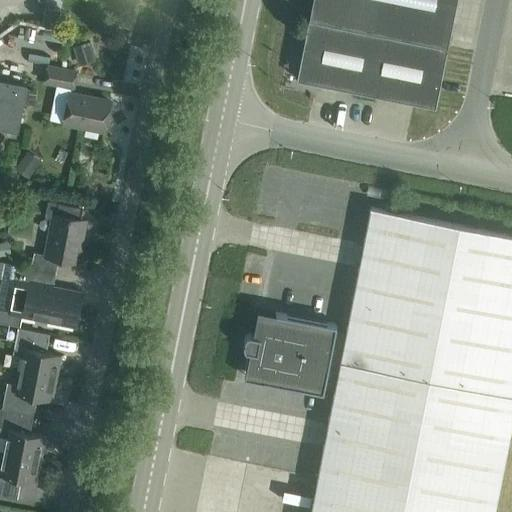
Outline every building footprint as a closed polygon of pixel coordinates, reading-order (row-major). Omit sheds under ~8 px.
[(309,0),(294,78),(354,90),(434,106),(446,46),(455,0),(309,0)] [(44,82),(72,87),(75,71),(47,66),(44,82)] [(0,128),(17,132),(27,84),(0,78),(0,128)] [(64,122),(103,130),(109,100),(69,93),(64,122)] [(244,338),(244,339),(242,344),(242,345),(242,346),(243,347),(243,348),(244,349),(245,350),(246,350),(248,351),(243,376),(322,392),(323,387),(334,389),(309,511),(493,511),(511,416),(511,234),(370,207),(346,326),(257,308),(252,334),(249,333),(248,333),(247,334),(246,335),(245,335),(244,336),(244,337),(244,338)] [(33,252),(30,267),(55,272),(58,258),(77,262),(85,220),(52,214),(44,254),(33,252)] [(55,272),(30,267),(4,262),(0,282),(0,322),(20,326),(22,315),(74,325),(80,292),(52,287),(55,272)] [(22,356),(19,370),(56,377),(60,354),(45,352),(49,333),(18,327),(12,354),(22,356)] [(56,377),(19,370),(17,384),(7,382),(5,391),(1,408),(33,415),(35,403),(36,397),(51,400),(56,377)] [(0,436),(6,437),(3,451),(39,458),(40,459),(45,455),(47,445),(43,439),(44,436),(29,433),(33,415),(1,408),(0,407),(0,436)] [(0,465),(0,495),(16,498),(20,478),(35,481),(39,458),(3,451),(0,465)] [(293,497),(295,486),(271,482),(270,493),(293,497)] [(284,511),(291,511),(293,501),(268,497),(266,510),(284,511)]
